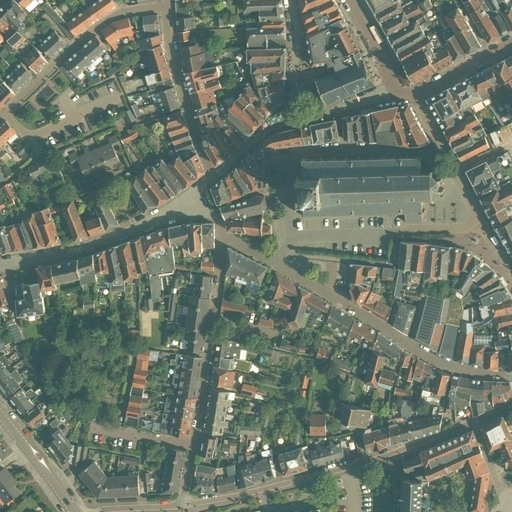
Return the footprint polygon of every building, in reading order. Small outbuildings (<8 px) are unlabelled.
[(24,26),(18,18),(24,12),(12,0),(10,0),(0,9),(0,13),(10,24),(13,27),(15,29),(24,38),(22,36),(28,30),(24,26)] [(96,2),(105,15),(117,6),(112,0),(99,0),(97,2),(96,2)] [(281,0),(243,0),(244,12),(259,11),(260,20),(284,19),(281,0)] [(299,0),(303,13),(329,0),(299,0)] [(339,8),(334,0),(329,0),(303,13),(312,10),(313,12),(303,15),(305,24),(307,34),(307,35),(312,66),(328,63),(328,66),(325,66),(327,73),(332,71),(333,74),(364,61),(359,49),(343,19),(344,18),(339,8)] [(370,0),(368,2),(374,12),(397,0),(396,0),(394,2),(393,0),(370,0)] [(397,0),(374,12),(374,13),(381,23),(414,5),(412,1),(401,7),(400,4),(402,2),(400,0),(397,0),(398,0),(397,0)] [(414,5),(381,23),(388,35),(399,29),(410,22),(408,18),(433,6),(429,0),(417,0),(416,1),(417,3),(414,5)] [(462,0),(488,42),(500,36),(479,0),(462,0)] [(500,7),(496,0),(479,0),(500,36),(501,36),(511,31),(504,16),(503,16),(499,7),(500,7)] [(508,0),(507,0),(503,2),(502,0),(496,0),(500,7),(499,7),(503,16),(504,16),(511,31),(511,30),(511,7),(511,6),(509,0),(508,0)] [(62,27),(67,24),(65,21),(54,9),(53,8),(52,8),(46,2),(42,6),(47,12),(48,13),(60,26),(62,27)] [(105,15),(96,2),(88,8),(85,11),(94,23),(105,15)] [(188,2),(175,2),(176,18),(189,17),(188,2)] [(481,46),(457,7),(444,15),(445,16),(439,19),(444,27),(450,24),(456,33),(442,40),(453,61),(468,53),(481,46)] [(94,23),(85,11),(77,16),(73,19),(82,31),(94,23)] [(10,24),(0,13),(0,29),(2,31),(10,24)] [(411,23),(410,22),(399,29),(405,39),(423,29),(422,29),(432,24),(426,14),(417,19),(411,23)] [(159,31),(158,15),(143,17),(144,28),(136,30),(139,41),(146,39),(160,35),(159,31)] [(177,30),(195,28),(193,17),(189,17),(176,18),(177,30)] [(128,18),(113,23),(121,37),(128,35),(130,43),(135,42),(128,18)] [(73,19),(67,24),(62,27),(71,40),(82,31),(73,19)] [(284,19),(260,20),(260,27),(285,26),(284,20),(284,19)] [(121,37),(113,23),(101,31),(115,51),(119,48),(114,42),(121,37)] [(443,29),(433,34),(398,54),(404,63),(442,40),(456,33),(450,24),(444,27),(445,28),(443,29)] [(285,26),(260,27),(260,28),(247,28),(248,47),(267,47),(267,38),(285,38),(285,26)] [(6,35),(8,36),(5,39),(14,47),(14,48),(24,38),(15,29),(13,27),(8,32),(9,33),(6,35)] [(405,39),(399,29),(388,35),(393,46),(405,39)] [(405,39),(393,46),(398,54),(433,34),(428,36),(427,35),(426,36),(423,29),(405,39)] [(55,31),(47,38),(59,52),(67,44),(55,31)] [(179,42),(190,40),(189,31),(178,33),(179,42)] [(160,35),(146,39),(139,41),(138,41),(139,46),(145,44),(146,49),(147,48),(161,44),(160,35)] [(95,36),(86,44),(98,57),(99,56),(107,49),(95,36)] [(59,52),(47,38),(39,45),(47,54),(45,56),(50,60),(53,57),(59,52)] [(442,40),(404,63),(403,63),(415,83),(436,70),(453,61),(442,40)] [(209,52),(208,43),(180,47),(181,57),(185,72),(214,67),(214,66),(212,52),(209,52)] [(98,57),(86,44),(78,52),(90,65),(92,63),(98,57)] [(147,48),(149,55),(142,57),(144,63),(164,57),(161,44),(147,48)] [(0,51),(0,55),(2,58),(8,52),(4,48),(0,51)] [(50,60),(45,56),(44,57),(35,48),(23,59),(32,68),(30,70),(35,74),(37,73),(50,60)] [(267,49),(247,50),(247,59),(243,59),(243,67),(239,67),(241,71),(244,77),(285,68),(286,48),(267,49)] [(117,51),(113,54),(118,60),(123,55),(121,53),(119,54),(117,51)] [(90,65),(78,52),(69,59),(81,73),(84,70),(90,65)] [(168,68),(164,57),(144,63),(146,67),(152,65),(154,72),(168,68)] [(81,73),(69,59),(64,63),(64,64),(60,67),(60,68),(72,81),(76,77),(81,73)] [(486,87),(491,99),(483,102),(484,105),(491,102),(492,104),(488,106),(503,127),(507,125),(496,107),(507,101),(511,98),(511,73),(505,60),(491,68),(487,70),(493,83),(486,87)] [(364,61),(333,74),(322,79),(320,74),(311,78),(325,110),(335,105),(333,101),(350,95),(374,84),(364,61)] [(35,74),(30,70),(29,71),(21,63),(13,70),(26,83),(33,76),(35,74)] [(214,67),(185,72),(191,92),(205,88),(204,84),(219,80),(217,77),(220,76),(224,74),(222,65),(217,66),(214,66),(214,67)] [(168,68),(154,72),(145,75),(148,84),(149,84),(151,91),(173,85),(171,77),(170,78),(168,68)] [(285,68),(244,77),(254,89),(256,88),(256,90),(284,83),(285,68)] [(26,83),(13,70),(6,78),(14,86),(12,88),(17,92),(26,83)] [(493,83),(487,70),(471,78),(482,101),(483,102),(491,99),(486,87),(493,83)] [(244,77),(241,71),(234,73),(239,83),(245,89),(241,93),(239,95),(266,117),(274,108),(262,102),(252,90),(254,89),(244,77)] [(0,104),(2,107),(15,94),(17,92),(12,88),(11,90),(0,78),(0,104)] [(471,78),(450,89),(456,99),(460,108),(463,113),(466,119),(475,114),(471,107),(472,106),(481,101),(482,101),(471,78)] [(205,88),(191,92),(195,110),(216,104),(213,91),(221,88),(219,80),(204,84),(205,88)] [(256,88),(254,89),(252,90),(262,102),(284,95),(284,83),(256,90),(256,88)] [(157,92),(158,98),(153,99),(154,104),(160,102),(177,97),(174,87),(157,92)] [(237,88),(230,93),(228,94),(231,97),(233,95),(236,100),(233,102),(235,104),(258,125),(259,125),(266,117),(239,95),(241,93),(237,88)] [(441,93),(427,100),(439,121),(451,115),(454,120),(458,117),(458,116),(463,113),(460,108),(456,99),(450,89),(441,93)] [(262,102),(274,108),(285,100),(284,95),(262,102)] [(177,97),(160,102),(154,104),(156,108),(161,107),(163,112),(180,107),(177,97)] [(229,98),(226,100),(222,101),(230,113),(253,131),(254,130),(258,125),(235,104),(233,102),(229,98)] [(230,113),(222,101),(216,104),(220,114),(222,120),(244,141),(253,131),(230,113)] [(216,104),(195,110),(200,126),(214,121),(212,116),(220,114),(216,104)] [(409,128),(418,125),(408,104),(398,107),(409,146),(419,144),(416,132),(411,133),(409,128)] [(409,146),(398,107),(373,113),(377,142),(398,144),(409,146)] [(128,124),(135,121),(130,110),(123,113),(128,124)] [(167,127),(168,129),(186,123),(182,111),(165,118),(165,116),(159,118),(160,123),(165,121),(167,128),(167,127)] [(377,142),(373,113),(372,112),(361,114),(361,115),(364,141),(377,142)] [(451,115),(439,121),(445,131),(466,119),(463,113),(458,116),(458,117),(454,120),(451,115)] [(222,120),(220,114),(212,116),(214,121),(216,128),(217,128),(222,134),(223,134),(236,149),(244,141),(222,120)] [(466,119),(445,131),(450,142),(481,127),(475,114),(466,119)] [(365,141),(364,141),(361,115),(344,118),(344,140),(355,140),(355,141),(365,141)] [(301,128),(305,144),(314,143),(329,141),(339,139),(335,120),(311,126),(301,128)] [(0,126),(0,133),(6,141),(16,132),(6,121),(0,126)] [(214,121),(200,126),(200,127),(203,135),(208,132),(216,128),(214,121)] [(186,123),(168,129),(171,137),(188,130),(186,123)] [(429,142),(418,125),(409,128),(411,133),(416,132),(419,144),(429,142)] [(481,127),(450,142),(456,152),(484,136),(486,136),(486,135),(481,127)] [(128,132),(132,137),(139,132),(136,128),(129,132),(128,132)] [(217,128),(216,128),(208,132),(226,158),(236,149),(223,134),(222,134),(217,128)] [(301,128),(272,136),(274,148),(277,147),(282,146),(305,144),(301,128)] [(191,139),(188,130),(171,137),(174,146),(191,139)] [(128,132),(125,134),(128,142),(134,140),(132,137),(128,132)] [(208,132),(203,135),(206,148),(216,165),(226,158),(208,132)] [(486,136),(484,136),(490,150),(495,147),(495,145),(494,145),(489,133),(489,134),(486,135),(486,136)] [(128,142),(125,134),(120,136),(123,144),(128,142)] [(109,143),(99,148),(107,166),(119,161),(113,146),(119,143),(116,135),(107,139),(109,143)] [(272,136),(262,143),(267,149),(267,150),(268,154),(275,153),(274,148),(272,136)] [(484,136),(456,152),(461,161),(484,150),(485,152),(490,150),(484,136)] [(191,139),(174,146),(178,154),(194,147),(191,139)] [(20,156),(30,147),(25,142),(16,151),(20,156)] [(262,143),(252,154),(265,169),(265,153),(267,150),(267,149),(262,143)] [(107,166),(99,148),(89,152),(87,147),(83,149),(85,154),(93,172),(107,166)] [(179,156),(197,177),(205,172),(195,149),(184,153),(187,159),(184,161),(180,156),(179,156)] [(7,150),(1,155),(6,162),(12,157),(7,150)] [(93,172),(85,154),(78,157),(76,152),(68,156),(69,158),(71,163),(71,164),(78,161),(84,176),(93,172)] [(252,154),(246,159),(256,174),(265,169),(252,154)] [(361,213),(371,213),(371,215),(373,215),(373,213),(383,212),(383,215),(385,215),(385,212),(395,212),(395,214),(397,214),(397,212),(405,212),(405,220),(404,222),(405,223),(407,221),(413,221),(414,223),(416,223),(416,221),(421,221),(423,222),(424,221),(422,219),(422,211),(425,211),(425,210),(422,210),(422,196),(431,196),(434,201),(436,200),(434,195),(438,189),(443,191),(444,188),(439,187),(439,180),(443,178),(443,175),(438,177),(433,172),(435,168),(432,167),(430,172),(420,172),(420,158),(422,156),(421,155),(419,157),(408,157),(408,155),(406,155),(406,157),(396,157),(396,155),(394,155),(394,157),(383,158),(383,156),(382,156),(382,158),(371,158),(372,156),(370,156),(370,158),(359,158),(359,156),(358,156),(358,158),(347,159),(347,157),(345,157),(345,159),(335,159),(335,157),(333,157),(333,159),(322,159),(322,158),(320,158),(320,160),(306,160),(304,160),(302,158),(301,159),(303,161),(303,165),(303,170),(303,177),(298,174),(295,177),(301,180),(301,187),(301,194),(297,199),(299,202),(304,198),(304,213),(303,214),(303,215),(304,216),(305,215),(321,214),(322,216),(324,216),(324,214),(334,214),(335,216),(337,216),(337,214),(347,213),(347,216),(349,216),(349,213),(359,213),(359,215),(361,215),(361,213)] [(38,164),(42,173),(54,168),(51,162),(49,156),(36,161),(38,163),(38,164)] [(197,177),(179,156),(177,158),(167,165),(185,187),(197,177)] [(481,199),(511,183),(511,164),(504,169),(498,156),(486,162),(467,171),(474,184),(481,199)] [(185,187),(167,165),(162,159),(155,166),(176,193),(177,194),(185,187)] [(246,159),(236,168),(251,191),(259,188),(256,178),(258,177),(256,174),(246,159)] [(38,164),(38,163),(28,168),(29,170),(33,179),(39,176),(43,175),(42,173),(38,164)] [(149,171),(146,169),(170,198),(176,193),(155,166),(154,167),(149,171)] [(251,191),(236,168),(230,174),(242,195),(251,191)] [(170,198),(146,169),(138,175),(149,189),(160,204),(170,198)] [(258,177),(256,178),(259,188),(264,186),(265,169),(256,174),(258,177)] [(242,195),(230,174),(223,181),(230,200),(242,195)] [(149,189),(138,175),(137,176),(126,182),(130,188),(135,197),(149,189)] [(230,200),(223,181),(223,180),(212,188),(218,204),(230,200)] [(511,183),(481,199),(480,202),(481,205),(485,205),(489,214),(511,203),(511,183)] [(14,198),(15,197),(7,184),(2,187),(10,201),(14,198)] [(97,213),(109,208),(100,188),(89,193),(90,193),(91,198),(97,213)] [(149,189),(135,197),(143,213),(157,205),(160,204),(149,189)] [(225,220),(237,218),(263,212),(263,209),(266,207),(264,196),(259,196),(220,207),(225,219),(225,220)] [(5,199),(0,201),(0,209),(7,206),(9,208),(5,199)] [(5,199),(9,208),(16,206),(13,199),(7,202),(5,199)] [(63,204),(50,209),(51,215),(61,211),(64,219),(67,218),(75,239),(75,240),(88,237),(73,200),(63,204)] [(511,203),(489,214),(496,227),(511,219),(511,203)] [(50,209),(49,207),(32,213),(33,215),(46,246),(60,243),(60,242),(53,220),(51,215),(50,209)] [(109,208),(97,213),(99,217),(106,231),(119,225),(111,212),(109,208)] [(33,215),(25,219),(35,248),(46,246),(33,215)] [(106,231),(99,217),(86,221),(91,236),(106,232),(106,231)] [(262,217),(245,218),(245,232),(246,232),(262,236),(270,235),(270,227),(262,225),(262,217)] [(245,218),(237,218),(225,220),(228,230),(239,232),(245,232),(245,218)] [(35,248),(25,219),(16,224),(24,250),(35,248)] [(511,219),(496,227),(510,250),(511,249),(511,219)] [(24,250),(16,224),(6,228),(6,226),(5,226),(12,251),(13,251),(24,250)] [(188,224),(169,228),(172,245),(182,243),(189,242),(188,224)] [(188,224),(189,242),(182,243),(183,252),(190,252),(203,251),(203,248),(202,225),(188,224)] [(202,225),(203,248),(214,247),(213,224),(202,225)] [(12,251),(5,226),(0,227),(0,244),(1,247),(0,247),(2,253),(3,253),(12,251)] [(172,245),(169,228),(155,232),(162,274),(173,272),(173,269),(175,268),(175,269),(187,270),(187,267),(188,266),(184,265),(175,264),(172,245)] [(141,237),(149,272),(150,281),(152,298),(153,298),(153,302),(160,300),(160,297),(161,297),(158,274),(162,274),(155,232),(141,237)] [(149,272),(141,237),(130,241),(130,242),(138,274),(146,273),(146,279),(146,278),(146,281),(150,281),(149,272)] [(138,274),(130,242),(116,247),(125,275),(125,280),(139,277),(138,274)] [(412,269),(414,242),(401,242),(399,268),(398,268),(398,269),(397,276),(394,295),(403,297),(402,302),(408,304),(410,299),(419,301),(421,293),(422,291),(405,289),(410,269),(412,269)] [(412,269),(410,269),(405,289),(422,291),(424,279),(425,279),(427,255),(428,243),(414,242),(412,269)] [(437,278),(440,245),(428,243),(427,255),(425,279),(436,281),(437,278)] [(449,273),(452,247),(440,245),(437,278),(448,279),(449,273)] [(125,275),(116,247),(105,251),(109,273),(110,277),(110,283),(112,283),(111,293),(126,291),(125,280),(125,275)] [(464,251),(464,250),(463,249),(452,247),(449,273),(459,276),(461,269),(464,251)] [(235,276),(242,254),(229,248),(226,273),(235,276)] [(109,273),(105,251),(93,255),(99,284),(100,284),(100,287),(109,287),(109,277),(110,277),(109,273)] [(464,271),(473,256),(464,251),(461,269),(464,271)] [(242,254),(235,276),(235,281),(246,285),(247,279),(254,261),(242,254)] [(93,255),(78,260),(84,283),(96,279),(95,285),(99,284),(93,255)] [(464,271),(454,288),(463,294),(464,295),(465,294),(467,296),(469,292),(469,291),(472,286),(472,285),(477,281),(478,283),(493,270),(473,256),(464,271)] [(84,283),(78,260),(52,265),(56,283),(81,278),(81,284),(84,283)] [(254,261),(247,279),(246,285),(259,289),(266,267),(254,261)] [(214,271),(214,263),(203,262),(202,262),(201,269),(201,270),(214,271)] [(362,284),(364,266),(351,264),(351,266),(351,282),(362,284)] [(56,283),(52,265),(37,268),(40,283),(41,291),(57,289),(56,283)] [(380,267),(364,266),(362,284),(373,288),(374,283),(375,273),(379,273),(380,267)] [(394,278),(395,269),(388,268),(383,267),(382,276),(383,276),(393,277),(394,278)] [(412,326),(409,336),(410,336),(436,351),(437,350),(439,352),(447,323),(460,326),(463,310),(462,302),(463,294),(454,288),(464,271),(461,269),(459,276),(449,273),(448,279),(437,278),(436,281),(425,279),(424,279),(422,291),(421,293),(419,301),(412,324),(412,326)] [(477,281),(472,285),(472,286),(477,291),(487,287),(499,278),(493,270),(478,283),(477,281)] [(276,305),(286,279),(276,273),(269,293),(266,301),(276,305)] [(194,285),(211,287),(213,277),(195,274),(194,285)] [(477,291),(473,295),(474,296),(479,293),(481,297),(505,286),(499,278),(487,287),(477,291)] [(286,279),(276,305),(292,311),(299,287),(286,279)] [(41,292),(41,291),(40,283),(24,285),(15,286),(16,299),(17,299),(18,314),(44,311),(42,298),(41,292)] [(360,305),(370,290),(353,283),(350,290),(349,299),(360,305)] [(211,287),(194,285),(193,296),(210,298),(211,287)] [(505,286),(481,297),(483,303),(483,304),(510,297),(511,297),(505,286)] [(299,287),(292,311),(289,322),(301,326),(305,328),(306,323),(316,296),(311,293),(299,287)] [(369,290),(370,290),(360,305),(387,321),(391,308),(378,301),(381,297),(369,290)] [(190,295),(189,307),(208,309),(210,298),(193,296),(190,295)] [(316,296),(306,323),(305,328),(307,328),(308,328),(311,329),(317,317),(326,322),(332,306),(316,296)] [(510,297),(483,304),(484,305),(480,306),(484,321),(485,324),(494,318),(511,313),(511,299),(511,297),(510,297)] [(145,299),(146,310),(151,310),(154,310),(153,302),(153,298),(152,298),(145,299)] [(94,308),(94,300),(88,300),(83,301),(84,308),(94,308)] [(227,313),(230,302),(222,300),(221,312),(227,313)] [(402,302),(397,301),(390,323),(407,334),(409,336),(412,326),(410,326),(416,306),(408,304),(402,302)] [(230,302),(227,313),(235,315),(238,304),(232,302),(230,302)] [(244,305),(238,304),(235,315),(244,317),(246,311),(247,306),(244,305)] [(355,319),(332,306),(326,322),(326,323),(349,336),(355,319)] [(208,309),(189,307),(187,317),(186,328),(188,329),(205,331),(208,309)] [(468,364),(471,348),(471,344),(473,333),(472,320),(472,307),(463,310),(460,326),(460,329),(454,360),(468,364)] [(511,313),(494,318),(485,324),(488,327),(490,326),(491,335),(492,335),(499,333),(498,329),(511,325),(511,313)] [(269,321),(267,320),(265,326),(273,327),(275,318),(270,316),(269,321)] [(367,326),(355,319),(349,336),(360,343),(367,326)] [(100,332),(100,324),(92,323),(91,336),(99,337),(99,335),(100,332)] [(460,326),(447,323),(439,352),(439,353),(454,360),(460,329),(460,326)] [(499,333),(492,335),(491,335),(492,335),(492,342),(493,346),(495,346),(496,346),(495,342),(511,339),(511,325),(498,329),(499,333)] [(367,326),(360,343),(374,350),(378,333),(378,332),(367,326)] [(205,331),(188,329),(187,339),(204,342),(205,331)] [(22,339),(19,332),(12,335),(15,342),(22,339)] [(378,333),(374,350),(374,351),(379,354),(379,353),(380,348),(398,360),(402,350),(378,333)] [(473,333),(471,344),(471,348),(485,347),(493,346),(492,342),(492,335),(473,335),(473,333)] [(218,337),(216,356),(230,358),(230,357),(235,358),(235,357),(237,350),(240,351),(240,349),(269,357),(270,350),(250,345),(218,337)] [(204,342),(187,339),(185,350),(203,352),(204,342)] [(511,339),(495,342),(496,346),(495,346),(496,349),(511,348),(511,339)] [(88,364),(90,343),(83,342),(81,363),(88,364)] [(326,361),(330,352),(319,347),(316,357),(326,361)] [(471,348),(468,364),(483,367),(486,367),(487,353),(484,353),(485,347),(471,348)] [(26,355),(20,348),(16,351),(23,358),(26,355)] [(151,350),(139,348),(137,359),(150,361),(151,350)] [(403,349),(402,350),(398,360),(397,364),(398,364),(401,365),(407,367),(411,355),(403,349)] [(511,350),(505,351),(498,352),(498,369),(508,370),(508,371),(511,370),(511,350)] [(379,354),(374,351),(373,355),(364,383),(377,386),(382,368),(385,356),(379,353),(379,354)] [(487,353),(486,367),(498,369),(498,352),(487,353)] [(202,358),(185,355),(176,354),(175,360),(171,359),(170,364),(183,366),(200,369),(202,358)] [(404,378),(405,378),(404,382),(409,384),(410,381),(411,381),(413,378),(418,359),(411,355),(407,367),(404,378)] [(27,356),(22,360),(28,367),(29,368),(34,364),(27,356)] [(230,358),(216,356),(214,365),(233,369),(248,373),(251,362),(240,359),(235,357),(235,358),(230,357),(230,358)] [(336,366),(338,359),(332,356),(329,363),(336,366)] [(11,363),(7,358),(0,363),(0,376),(7,371),(5,368),(11,363)] [(344,361),(338,359),(336,366),(344,369),(347,362),(344,361)] [(418,359),(413,378),(418,380),(424,362),(418,359)] [(49,367),(42,360),(36,365),(43,373),(49,367)] [(352,365),(347,362),(344,369),(350,371),(352,365)] [(430,366),(424,362),(418,380),(420,381),(425,383),(430,366)] [(34,364),(29,368),(36,376),(41,372),(34,364)] [(200,369),(183,366),(182,371),(174,370),(174,374),(199,379),(200,369)] [(425,383),(423,390),(432,393),(432,392),(437,370),(430,366),(425,383)] [(233,389),(235,372),(233,372),(228,371),(214,367),(212,384),(230,388),(233,389)] [(396,372),(382,368),(377,386),(390,390),(392,384),(393,385),(396,372)] [(10,374),(7,371),(0,376),(0,385),(2,388),(19,374),(16,369),(10,374)] [(147,371),(136,369),(134,378),(146,380),(147,371)] [(450,375),(437,370),(432,392),(446,396),(450,375)] [(44,384),(47,381),(41,373),(37,376),(44,384)] [(23,379),(19,374),(2,388),(9,396),(20,387),(17,384),(23,379)] [(174,374),(173,380),(172,384),(174,385),(180,386),(180,385),(197,388),(199,379),(174,374)] [(297,386),(307,389),(310,376),(300,374),(297,386)] [(443,408),(442,412),(448,413),(449,408),(454,408),(454,401),(456,390),(459,377),(450,375),(446,396),(443,408)] [(470,380),(459,377),(456,390),(471,393),(470,380)] [(145,389),(146,380),(134,378),(133,387),(145,389)] [(470,380),(471,393),(472,402),(484,402),(484,381),(470,380)] [(484,381),(484,402),(484,412),(494,408),(493,408),(493,392),(492,382),(484,381)] [(499,382),(492,382),(493,392),(497,391),(498,397),(502,396),(500,392),(499,382)] [(498,397),(497,391),(493,392),(493,408),(506,401),(511,397),(511,389),(510,382),(499,382),(500,392),(502,396),(498,397)] [(174,385),(173,390),(167,389),(166,393),(178,395),(196,398),(197,388),(180,385),(180,386),(174,385)] [(256,393),(257,389),(243,386),(241,395),(255,398),(256,393)] [(130,396),(131,396),(143,398),(144,389),(132,387),(130,396)] [(16,406),(33,392),(31,389),(25,393),(22,388),(9,398),(16,406)] [(229,400),(230,392),(211,389),(209,400),(232,403),(232,400),(229,400)] [(432,393),(423,390),(421,394),(419,403),(424,404),(424,406),(425,407),(425,404),(443,408),(446,396),(432,392),(432,393)] [(456,390),(454,401),(470,405),(473,417),(472,402),(471,393),(456,390)] [(37,396),(33,392),(16,406),(23,415),(36,405),(32,400),(37,396)] [(196,398),(178,395),(177,400),(167,398),(166,403),(194,407),(196,398)] [(131,396),(129,406),(141,408),(143,398),(131,396)] [(209,400),(207,410),(226,414),(227,406),(231,407),(232,403),(209,400)] [(394,425),(391,425),(392,444),(412,438),(409,421),(410,407),(410,401),(403,400),(402,408),(401,418),(392,420),(394,425)] [(484,402),(472,402),(473,417),(484,412),(484,402)] [(194,407),(166,403),(165,403),(164,412),(175,414),(192,417),(194,407)] [(341,422),(354,425),(366,428),(370,409),(358,407),(346,404),(341,422)] [(424,418),(423,418),(421,436),(440,430),(442,412),(443,408),(425,404),(425,407),(424,418)] [(141,408),(129,406),(128,405),(125,415),(138,418),(141,408)] [(30,425),(33,425),(34,426),(36,429),(42,424),(40,423),(39,421),(46,416),(37,406),(25,416),(29,420),(28,422),(30,425)] [(226,414),(207,410),(205,421),(228,425),(228,421),(225,421),(226,414)] [(192,417),(175,414),(174,416),(166,414),(165,418),(163,418),(162,423),(191,428),(192,417)] [(262,414),(260,426),(267,427),(269,416),(262,414)] [(310,415),(310,438),(326,438),(326,418),(325,415),(310,415)] [(498,445),(511,438),(509,430),(511,428),(511,418),(505,422),(503,417),(482,428),(490,449),(498,446),(498,445)] [(423,418),(409,421),(412,438),(421,436),(423,418)] [(382,428),(378,429),(378,430),(380,448),(387,445),(392,444),(391,425),(394,425),(392,420),(392,419),(385,421),(387,425),(382,427),(382,428)] [(53,441),(48,445),(46,446),(51,452),(66,440),(61,435),(63,433),(56,426),(59,423),(56,420),(50,424),(53,428),(50,431),(52,434),(49,436),(53,441)] [(228,425),(205,421),(203,432),(222,435),(224,427),(227,428),(228,425)] [(162,423),(162,428),(161,433),(189,437),(191,428),(162,423)] [(263,427),(255,427),(255,435),(263,436),(263,427)] [(378,430),(378,429),(372,431),(371,428),(365,430),(364,434),(367,452),(380,448),(378,430)] [(473,430),(453,438),(464,464),(470,478),(475,476),(489,472),(483,457),(484,457),(473,430)] [(201,446),(220,449),(221,447),(215,446),(217,439),(203,436),(201,446)] [(316,449),(311,450),(314,464),(315,466),(326,463),(320,443),(318,438),(314,440),(316,449)] [(329,441),(334,461),(345,458),(341,443),(339,438),(329,441)] [(464,464),(453,438),(420,452),(421,456),(428,480),(464,464)] [(511,438),(498,445),(498,446),(504,460),(511,456),(511,438)] [(66,440),(51,452),(62,465),(67,460),(71,464),(79,465),(79,462),(86,463),(86,459),(88,450),(88,447),(84,446),(69,444),(66,440)] [(323,442),(320,443),(326,463),(334,461),(329,441),(323,442)] [(294,445),(291,446),(297,471),(308,468),(313,467),(312,465),(307,446),(302,448),(302,447),(295,449),(294,445)] [(220,449),(201,446),(199,455),(213,458),(215,451),(220,452),(220,449)] [(278,452),(277,453),(275,453),(276,477),(285,475),(284,475),(297,471),(291,446),(285,448),(286,452),(278,454),(278,452)] [(167,458),(184,462),(186,451),(169,448),(167,458)] [(262,452),(261,452),(260,449),(258,450),(260,457),(262,456),(263,459),(260,459),(265,479),(274,477),(271,464),(273,464),(272,449),(262,452)] [(256,453),(252,455),(253,461),(257,482),(265,479),(260,459),(258,460),(256,453)] [(243,455),(239,456),(238,465),(238,488),(249,485),(246,463),(244,464),(243,455)] [(253,461),(252,455),(245,456),(248,463),(246,463),(249,485),(255,483),(254,482),(257,482),(253,461)] [(428,480),(421,456),(402,462),(406,473),(412,471),(412,479),(422,480),(428,480)] [(184,462),(167,458),(165,469),(182,472),(184,462)] [(107,477),(100,469),(94,461),(79,474),(98,497),(107,477)] [(225,483),(226,490),(236,488),(233,474),(236,473),(235,468),(237,468),(237,461),(233,461),(233,464),(224,467),(226,475),(224,475),(226,483),(225,483)] [(197,465),(195,477),(216,480),(217,480),(218,469),(216,468),(197,465)] [(216,480),(214,493),(226,490),(225,483),(226,483),(224,475),(226,475),(224,467),(218,469),(217,480),(216,480)] [(16,483),(14,480),(10,475),(4,468),(0,470),(0,496),(5,503),(19,493),(13,485),(16,483)] [(182,472),(165,469),(163,479),(180,482),(182,472)] [(489,472),(475,476),(473,488),(486,491),(489,472)] [(138,475),(127,476),(129,495),(139,495),(138,475)] [(116,477),(107,477),(98,497),(129,495),(127,476),(116,477)] [(216,480),(195,477),(193,490),(214,493),(216,480)] [(419,511),(422,480),(412,479),(403,478),(401,511),(419,511)] [(180,482),(163,479),(163,480),(160,494),(179,492),(180,482)] [(486,491),(473,488),(471,500),(485,502),(486,491)] [(483,511),(485,502),(471,500),(469,511),(483,511)]
